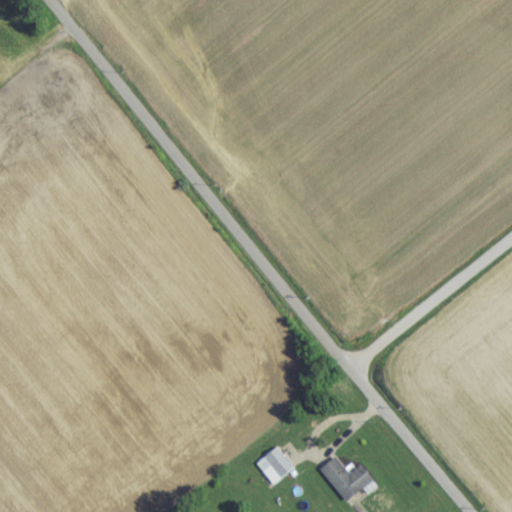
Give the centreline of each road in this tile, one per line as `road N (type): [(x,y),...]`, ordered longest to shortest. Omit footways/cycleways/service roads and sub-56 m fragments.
road 1 (residential): [(475,511),(49,0)]
road 2 (residential): [(349,356),(511,224)]
